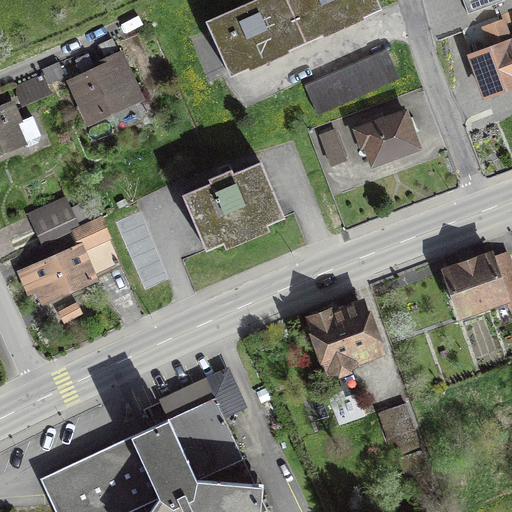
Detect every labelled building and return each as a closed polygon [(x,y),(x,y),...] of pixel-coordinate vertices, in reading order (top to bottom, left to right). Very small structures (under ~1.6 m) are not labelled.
[(305,58),(278,0),(275,0),(199,35),(226,94),(305,58)] [(278,0),(305,58),(385,21),(375,0),(278,0)] [(511,4),(510,0),(469,0),(478,20),(511,5),(511,4)] [(511,45),(484,56),(504,109),(511,106),(511,45)] [(394,52),(316,90),(332,121),(409,83),(394,52)] [(136,58),(81,85),(105,133),(160,107),(136,58)] [(22,104),(0,114),(0,169),(43,151),(22,104)] [(426,113),(376,132),(391,174),(442,155),(426,113)] [(335,134),(318,140),(330,173),(347,167),(335,134)] [(265,161),(182,194),(207,256),(290,223),(265,161)] [(72,197),(33,215),(49,250),(88,232),(72,197)] [(94,243),(27,275),(40,303),(107,272),(94,243)] [(511,265),(507,253),(447,275),(465,322),(511,303),(511,265)] [(387,301),(330,325),(353,381),(410,357),(387,301)] [(211,375),(226,405),(242,424),(262,415),(235,365),(211,375)] [(260,464),(242,424),(226,405),(58,483),(71,511),(195,511),(208,507),(204,511),(308,511),(309,494),(246,485),(239,473),(260,464)]
